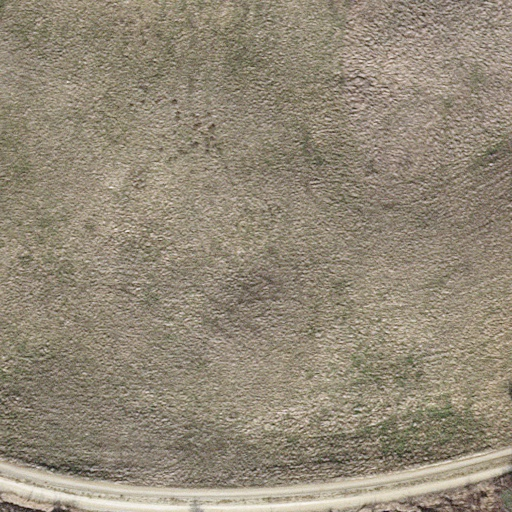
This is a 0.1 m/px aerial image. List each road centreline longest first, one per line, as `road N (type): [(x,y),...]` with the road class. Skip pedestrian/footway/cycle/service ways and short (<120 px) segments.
road 1 (track): [(216,511),(465,485),(511,469)]
road 2 (track): [(0,490),(182,511)]
